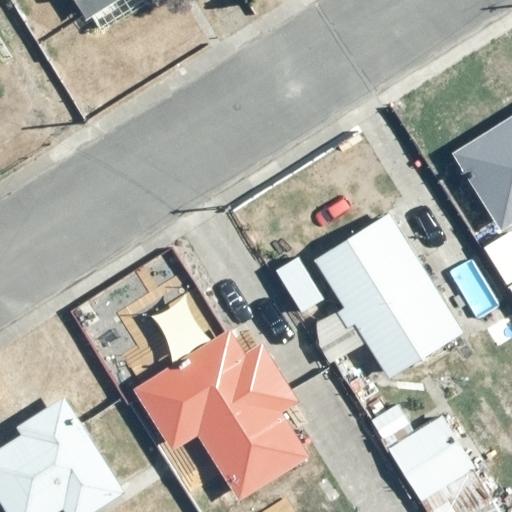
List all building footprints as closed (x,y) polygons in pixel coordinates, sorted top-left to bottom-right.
[(77,0),(90,20),(95,17),(105,32),(150,4),(147,0),(77,0)] [(511,223),(511,113),(456,149),(506,227),(511,223)] [(391,211),(317,257),(346,303),(340,307),(350,324),(355,320),(390,376),(465,329),(391,211)] [(174,447),(201,431),(243,497),(313,454),(286,410),(302,399),(265,340),(247,351),(233,328),(137,387),(174,447)] [(25,432),(0,447),(0,492),(12,511),(55,511),(65,506),(69,511),(90,511),(128,489),(68,392),(19,423),(25,432)] [(446,413),(391,446),(431,511),(476,511),(498,499),(446,413)]
